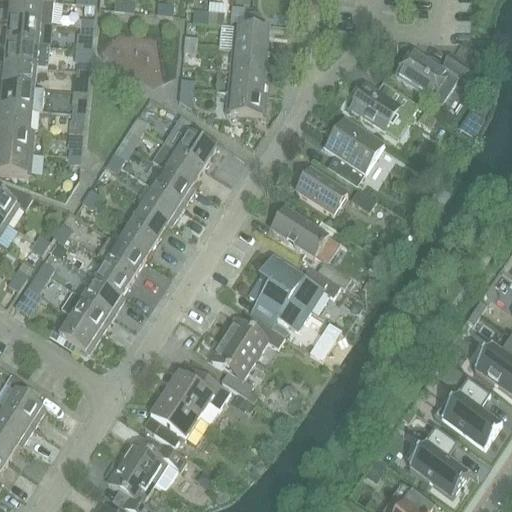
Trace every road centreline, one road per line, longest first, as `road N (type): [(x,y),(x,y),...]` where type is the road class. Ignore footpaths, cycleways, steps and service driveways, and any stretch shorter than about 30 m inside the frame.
road 1 (residential): [(113,399),(307,100),(368,33)]
road 2 (residential): [(38,511),(113,399)]
road 3 (residential): [(113,399),(0,326)]
